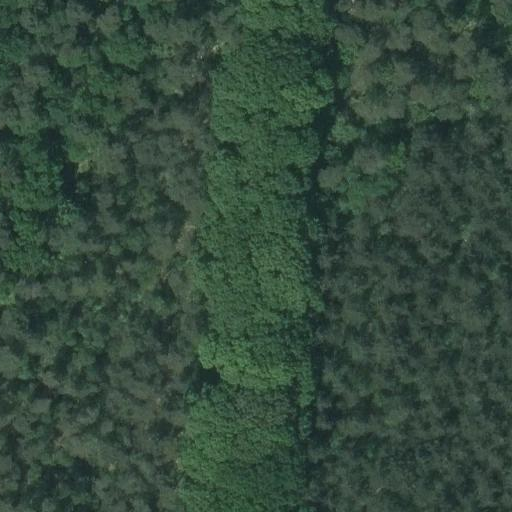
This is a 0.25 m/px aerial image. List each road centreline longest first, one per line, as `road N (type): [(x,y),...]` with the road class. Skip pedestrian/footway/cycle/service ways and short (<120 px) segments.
road 1 (track): [(276,0),(231,511)]
road 2 (track): [(165,0),(0,306)]
